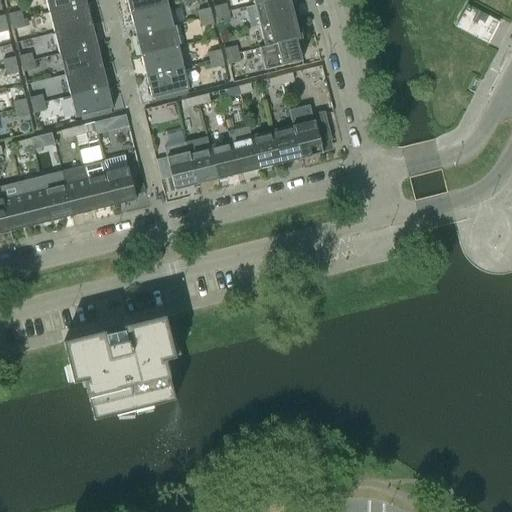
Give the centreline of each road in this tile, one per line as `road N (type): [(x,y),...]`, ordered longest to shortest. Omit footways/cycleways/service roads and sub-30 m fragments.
road 1 (residential): [(0,317),(383,220)]
road 2 (residential): [(372,177),(0,272)]
road 3 (residential): [(372,177),(329,0)]
road 4 (residential): [(500,100),(460,152),(372,177)]
road 5 (residential): [(383,220),(478,193),(511,151)]
